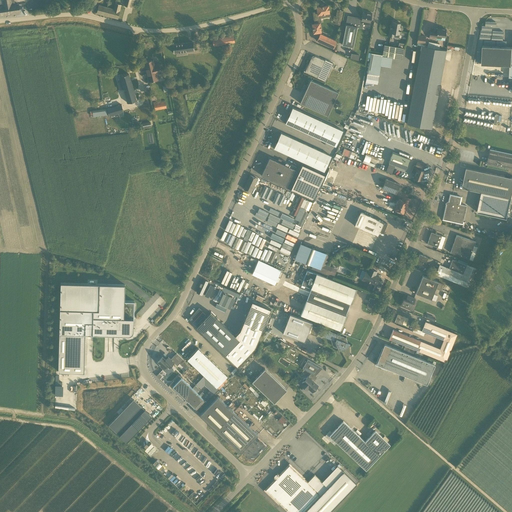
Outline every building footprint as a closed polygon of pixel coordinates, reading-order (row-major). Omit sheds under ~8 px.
[(12,5),(11,0),(2,0),(3,6),(0,6),(0,15),(20,13),(19,4),(16,4),(12,5)] [(118,19),(121,5),(115,3),(114,9),(109,7),(107,16),(118,19)] [(107,16),(109,7),(99,5),(97,13),(107,16)] [(324,6),(324,5),(321,5),(321,7),(317,7),(318,12),(313,13),(315,24),(312,24),(313,28),(312,28),(312,30),(313,30),(314,33),(315,33),(317,40),(333,48),(336,41),(321,34),(320,23),(318,23),(317,18),(330,16),(328,6),(324,6)] [(337,9),(336,16),(334,15),(333,20),(335,21),(335,23),(341,24),(343,10),(337,9)] [(364,21),(370,22),(370,21),(371,21),(372,17),(371,16),(372,13),(366,12),(366,13),(363,12),(361,19),(361,20),(364,21)] [(353,47),(357,27),(362,28),(364,21),(361,20),(361,19),(347,16),(346,25),(342,45),(353,47)] [(394,33),(399,34),(400,31),(401,31),(401,30),(402,30),(403,29),(403,28),(402,27),(401,27),(399,27),(400,23),(399,23),(399,22),(395,21),(395,22),(392,22),(392,26),(391,25),(390,28),(389,36),(393,37),(394,33)] [(437,29),(434,28),(434,31),(430,31),(429,38),(436,39),(440,40),(445,40),(445,36),(446,36),(447,33),(446,33),(446,30),(437,28),(437,29)] [(424,43),(426,36),(418,35),(417,42),(424,43)] [(213,47),(235,43),(234,36),(212,40),(213,47)] [(174,53),(194,51),(193,42),(173,45),(174,53)] [(402,60),(404,48),(384,45),(383,53),(382,56),(402,60)] [(431,129),(438,94),(439,94),(441,85),(440,85),(443,68),(446,50),(421,46),(406,124),(431,129)] [(511,47),(482,46),(481,64),(511,66),(511,65),(511,47)] [(317,78),(325,61),(315,56),(311,58),(305,72),(317,78)] [(155,65),(153,60),(144,62),(147,72),(160,69),(159,64),(155,65)] [(149,82),(158,80),(157,73),(161,72),(160,69),(147,72),(149,82)] [(131,72),(122,75),(129,102),(138,99),(131,72)] [(338,93),(311,80),(310,81),(311,81),(307,90),(306,89),(300,103),(328,116),(338,93)] [(166,108),(165,101),(156,103),(156,102),(153,102),(155,110),(166,108)] [(121,105),(107,109),(109,116),(120,113),(123,112),(121,105)] [(335,146),(343,130),(292,107),(285,123),(335,146)] [(324,172),(331,156),(281,133),(274,149),(324,172)] [(342,154),(354,158),(356,152),(344,149),(342,154)] [(511,169),(511,154),(490,150),(487,164),(511,169)] [(405,169),(406,166),(409,159),(392,153),(389,163),(405,169)] [(363,163),(373,166),(374,164),(370,163),(372,156),(366,154),(363,163)] [(291,190),(299,171),(298,171),(269,158),(265,168),(265,169),(261,176),(266,178),(291,190)] [(412,160),(406,176),(420,181),(426,165),(412,160)] [(301,163),(298,171),(299,171),(291,190),(312,199),(324,174),(301,163)] [(511,199),(511,195),(511,177),(466,168),(462,188),(481,192),(511,199)] [(244,190),(251,193),(258,179),(250,175),(244,190)] [(396,194),(399,184),(385,179),(382,189),(396,194)] [(275,197),(279,187),(271,184),(271,183),(261,180),(257,190),(275,197)] [(280,200),(284,202),(288,192),(284,190),(280,200)] [(507,219),(511,199),(481,192),(477,212),(507,219)] [(466,206),(459,204),(461,197),(450,195),(448,202),(449,202),(449,204),(446,204),(443,219),(462,224),(466,206)] [(309,211),(313,201),(299,196),(293,213),(297,215),(300,207),(309,211)] [(409,203),(410,199),(403,196),(401,200),(399,199),(395,210),(403,213),(407,203),(409,203)] [(298,225),(302,227),(309,212),(305,210),(298,225)] [(383,233),(387,223),(384,222),(360,212),(354,226),(378,236),(380,231),(383,233)] [(277,221),(275,225),(286,230),(287,226),(277,221)] [(241,236),(245,226),(237,223),(233,233),(241,236)] [(251,227),(246,238),(250,240),(255,229),(251,227)] [(270,237),(280,242),(284,234),(274,229),(270,237)] [(280,248),(291,252),(299,233),(288,229),(280,248)] [(224,230),(220,240),(241,249),(241,251),(254,256),(258,246),(250,243),(245,241),(246,239),(241,237),(224,230)] [(495,238),(497,233),(490,230),(488,235),(495,238)] [(260,244),(264,235),(256,231),(251,241),(260,244)] [(437,247),(438,247),(439,243),(441,236),(442,236),(431,232),(427,244),(437,247)] [(474,257),(470,256),(475,241),(456,235),(450,253),(469,259),(473,261),(474,257)] [(313,266),(320,269),(322,264),(326,253),(300,243),(294,259),(312,265),(313,266)] [(263,249),(259,258),(266,262),(270,252),(263,249)] [(274,261),(285,265),(289,257),(278,252),(274,261)] [(424,267),(427,258),(419,255),(415,263),(424,267)] [(478,270),(457,261),(452,259),(449,268),(439,265),(435,274),(471,289),(478,270)] [(313,266),(312,269),(333,277),(335,272),(333,271),(334,268),(325,265),(322,264),(320,269),(313,266)] [(375,276),(377,272),(370,268),(368,272),(365,271),(362,279),(367,282),(372,284),(372,283),(376,285),(378,279),(377,278),(378,277),(375,276)] [(352,303),(357,290),(355,290),(356,289),(328,278),(307,270),(302,284),(311,288),(306,300),(301,315),(339,330),(340,330),(340,329),(342,330),(347,316),(345,316),(346,315),(345,315),(350,303),(352,303)] [(230,286),(236,273),(230,271),(224,284),(230,286)] [(431,300),(436,288),(438,282),(423,276),(416,293),(431,300)] [(211,279),(206,289),(218,295),(223,285),(211,279)] [(61,285),(60,334),(59,371),(84,372),(85,335),(130,335),(131,335),(132,335),(133,335),(133,334),(134,334),(134,333),(134,332),(135,332),(135,331),(135,318),(124,318),(125,286),(88,285),(61,285)] [(229,287),(223,298),(228,300),(234,290),(229,287)] [(236,291),(230,300),(234,302),(240,293),(236,291)] [(243,304),(251,311),(254,308),(257,311),(261,306),(247,293),(237,305),(241,308),(243,304)] [(404,299),(400,306),(410,309),(412,303),(414,303),(416,299),(407,295),(406,300),(404,299)] [(190,319),(192,322),(200,315),(197,312),(190,319)] [(226,355),(240,340),(211,312),(196,327),(226,355)] [(402,324),(405,316),(397,313),(394,321),(402,324)] [(252,318),(249,327),(262,332),(267,318),(257,314),(255,319),(252,318)] [(319,329),(311,325),(295,319),(289,335),(305,341),(308,333),(317,336),(317,335),(319,334),(320,332),(319,330),(319,329)] [(451,351),(457,335),(426,322),(422,331),(444,340),(441,349),(393,330),(389,340),(405,346),(415,350),(446,362),(451,351)] [(348,344),(346,338),(343,337),(326,331),(324,337),(335,341),(338,349),(342,350),(349,347),(350,344),(348,344)] [(427,362),(385,344),(382,351),(381,351),(375,365),(387,370),(387,369),(426,385),(434,365),(427,362)] [(240,357),(238,355),(246,347),(243,345),(230,360),(234,363),(240,357)] [(217,387),(227,376),(198,348),(187,359),(193,365),(217,387)] [(254,348),(236,366),(238,368),(256,350),(254,348)] [(183,359),(177,353),(171,359),(169,358),(167,360),(166,360),(162,357),(158,362),(161,365),(160,366),(163,369),(166,366),(169,368),(174,363),(177,366),(183,359)] [(315,375),(320,366),(308,359),(302,368),(311,373),(315,375)] [(274,403),(287,390),(265,369),(252,382),(274,403)] [(316,378),(316,377),(316,376),(316,375),(315,375),(311,373),(306,378),(305,378),(304,378),(303,379),(303,380),(304,381),(300,384),(307,390),(308,389),(312,392),(318,386),(313,381),(316,378)] [(204,376),(196,384),(201,389),(204,385),(214,394),(218,389),(204,376)] [(195,385),(192,388),(181,378),(176,383),(172,386),(194,408),(203,399),(206,395),(202,392),(199,395),(197,393),(200,389),(195,385)] [(240,453),(258,435),(218,396),(201,414),(200,414),(223,437),(240,453)] [(108,425),(126,442),(151,416),(133,398),(108,425)] [(365,442),(343,421),(332,433),(330,431),(325,436),(334,445),(337,443),(366,470),(390,445),(375,431),(365,442)] [(162,465),(159,463),(159,462),(157,460),(153,464),(155,466),(158,469),(160,471),(164,467),(162,465)] [(329,511),(357,484),(344,471),(328,487),(322,481),(315,475),(308,482),(290,465),(279,476),(278,473),(277,474),(274,477),(274,478),(276,479),(265,490),(288,511),(329,511)]
